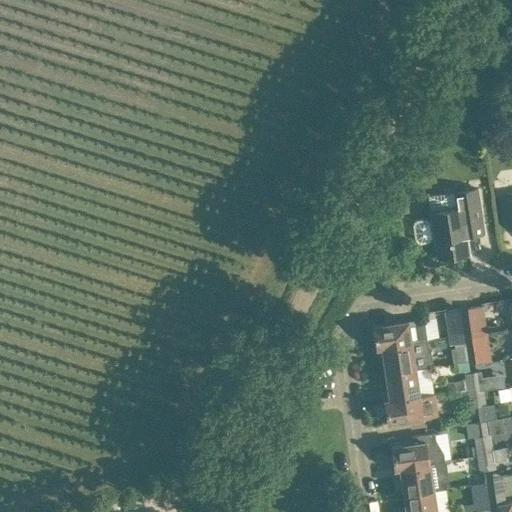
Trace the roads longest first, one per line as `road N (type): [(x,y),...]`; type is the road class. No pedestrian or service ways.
road 1 (track): [(143,508),(204,490),(453,0)]
road 2 (unclassified): [(363,511),(338,333),(358,305),(511,281)]
